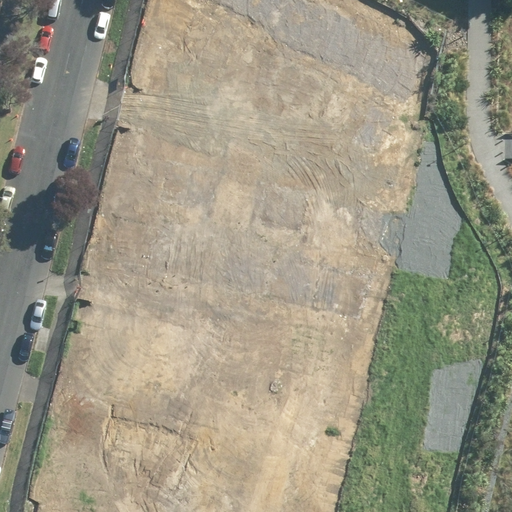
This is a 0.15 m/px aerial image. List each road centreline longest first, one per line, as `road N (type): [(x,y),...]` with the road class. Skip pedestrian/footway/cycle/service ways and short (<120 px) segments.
road 1 (unknown): [(81,11),(214,73),(260,110),(263,149),(173,511)]
road 2 (secondary): [(0,345),(83,0)]
